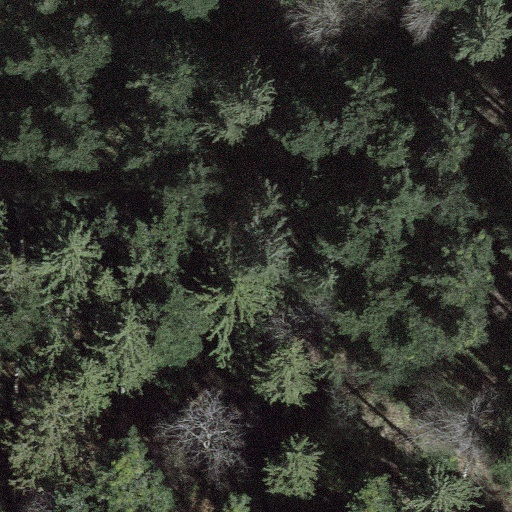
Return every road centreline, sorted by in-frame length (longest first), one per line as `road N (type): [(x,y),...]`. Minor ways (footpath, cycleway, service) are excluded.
road 1 (track): [(511,275),(88,511)]
road 2 (track): [(210,446),(381,511)]
